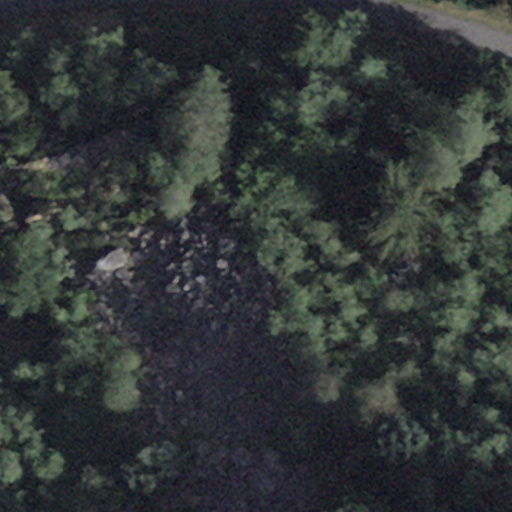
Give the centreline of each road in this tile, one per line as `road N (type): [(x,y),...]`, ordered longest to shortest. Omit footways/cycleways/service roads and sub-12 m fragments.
road 1 (track): [(297,0),(466,16),(511,39)]
road 2 (track): [(0,7),(160,0)]
